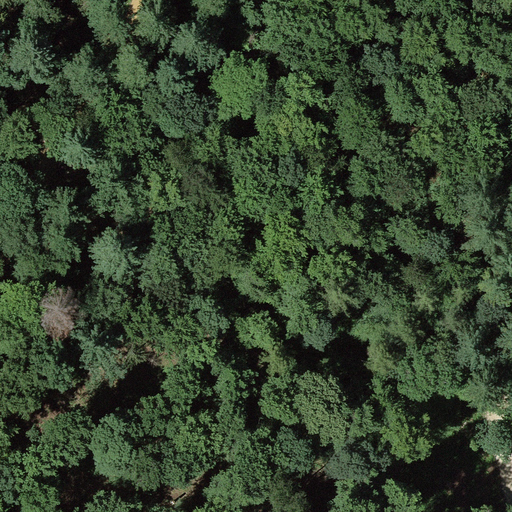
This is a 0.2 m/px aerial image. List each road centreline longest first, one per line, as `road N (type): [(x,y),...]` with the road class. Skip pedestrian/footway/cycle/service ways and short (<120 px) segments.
road 1 (track): [(511,22),(469,148),(464,207),(511,442)]
road 2 (track): [(0,284),(24,219),(111,80),(141,0)]
